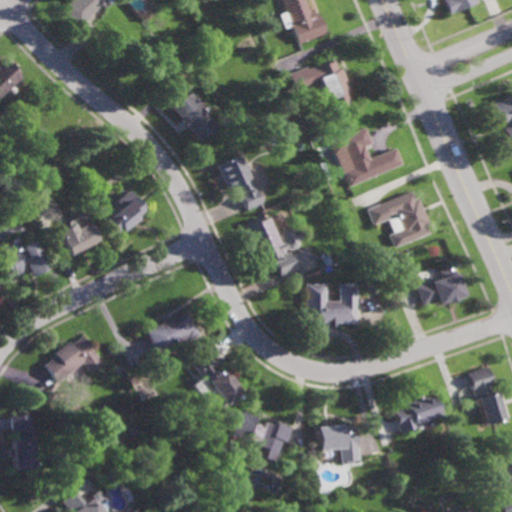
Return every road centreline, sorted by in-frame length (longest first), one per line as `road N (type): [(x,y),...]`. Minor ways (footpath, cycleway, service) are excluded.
road 1 (residential): [(0,3),(158,156),(243,323),(287,363),(344,372),(511,317)]
road 2 (residential): [(380,0),(511,301)]
road 3 (residential): [(204,239),(42,315),(0,349)]
